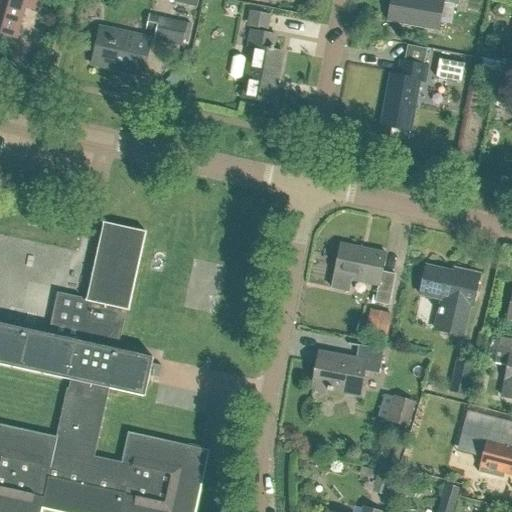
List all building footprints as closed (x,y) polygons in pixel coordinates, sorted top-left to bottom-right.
[(37,11),(40,0),(0,0),(0,35),(16,40),(25,7),(37,11)] [(186,0),(185,6),(197,9),(199,0),(186,0)] [(458,6),(458,0),(392,0),(388,22),(438,31),(444,3),(458,6)] [(268,30),(270,16),(250,12),(248,27),(268,30)] [(147,29),(157,31),(155,41),(182,47),(187,23),(149,16),(147,29)] [(92,66),(143,77),(151,41),(100,30),(92,66)] [(243,100),(274,105),(283,54),(274,52),(276,37),(251,33),(248,48),(253,49),(243,100)] [(465,65),(439,60),(436,78),(462,82),(465,65)] [(424,83),(427,67),(401,62),(398,77),(390,76),(381,127),(411,132),(420,83),(424,83)] [(185,75),(177,69),(169,78),(177,85),(185,75)] [(511,83),(501,81),(496,103),(511,106),(511,83)] [(0,365),(71,381),(69,390),(67,390),(56,439),(0,426),(0,511),(41,511),(42,509),(56,511),(195,511),(200,492),(208,452),(207,452),(200,450),(129,435),(122,464),(94,458),(109,390),(145,398),(148,382),(154,359),(141,356),(130,354),(118,351),(120,342),(127,311),(129,312),(146,233),(104,224),(102,229),(100,240),(86,300),(60,295),(51,336),(17,329),(0,324),(0,365)] [(25,244),(21,269),(47,273),(51,248),(25,244)] [(375,304),(389,307),(396,276),(382,273),(386,256),(361,251),(361,249),(341,245),(335,277),(378,286),(375,304)] [(427,267),(420,296),(443,301),(436,332),(462,338),(469,307),(472,307),(479,275),(465,272),(464,275),(427,267)] [(511,340),(499,338),(494,364),(507,367),(503,382),(505,383),(501,398),(511,399),(511,340)] [(380,374),(384,350),(359,346),(356,360),(319,354),(314,388),(360,397),(364,372),(380,374)] [(450,392),(466,396),(474,365),(458,361),(450,392)] [(368,420),(374,407),(359,400),(354,413),(368,420)] [(391,409),(387,422),(407,427),(411,415),(391,409)] [(432,422),(432,435),(474,434),(473,421),(432,422)] [(511,448),(511,449),(511,447),(487,441),(478,474),(504,480),(505,474),(511,476),(511,448)] [(387,495),(391,478),(377,474),(372,492),(387,495)] [(447,486),(440,506),(453,510),(460,490),(447,486)]
